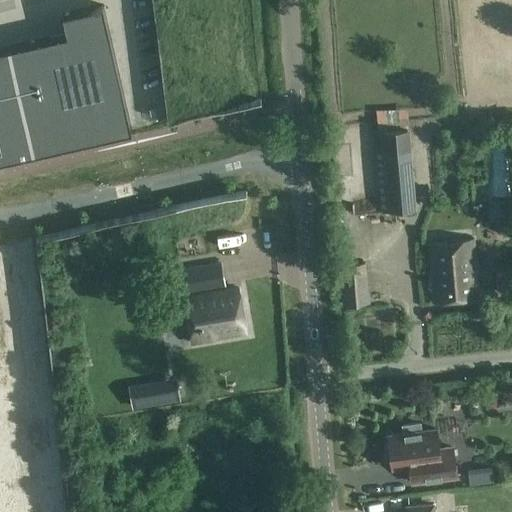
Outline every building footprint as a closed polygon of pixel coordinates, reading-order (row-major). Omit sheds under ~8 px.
[(66,33),(0,48),(0,161),(132,131),(103,5),(62,14),(66,33)] [(381,211),(416,208),(410,128),(374,131),(381,211)] [(155,196),(162,227),(177,223),(170,192),(155,196)] [(511,198),(489,200),(490,221),(511,219),(511,198)] [(474,239),(428,243),(433,301),(479,297),(474,239)] [(164,296),(225,285),(220,262),(160,273),(164,296)] [(366,262),(341,265),(345,305),(369,302),(366,262)] [(511,275),(496,277),(497,291),(511,289),(511,275)] [(237,287),(183,296),(192,343),(245,333),(237,287)] [(389,445),(384,445),(386,460),(391,459),(392,468),(409,466),(412,483),(425,481),(456,477),(452,448),(439,449),(436,430),(421,432),(420,423),(402,426),(403,434),(388,436),(389,445)]
